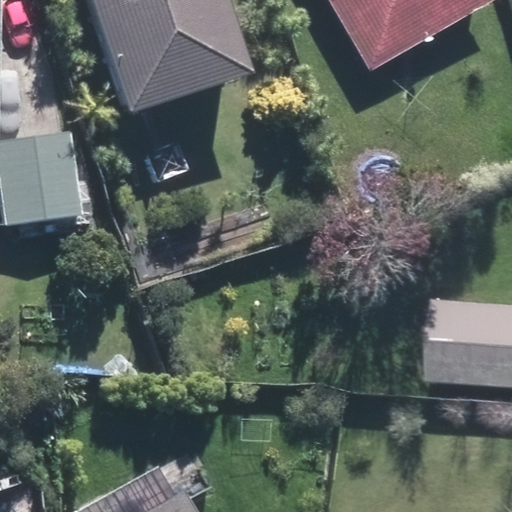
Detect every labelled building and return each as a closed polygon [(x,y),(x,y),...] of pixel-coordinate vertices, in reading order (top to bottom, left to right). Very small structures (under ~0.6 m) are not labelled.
[(61,0),(102,123),(225,83),(198,0),(61,0)] [(313,0),(358,77),(484,5),(480,0),(313,0)] [(0,231),(72,223),(61,136),(0,142),(0,231)] [(511,311),(434,307),(429,389),(511,394),(511,311)] [(179,511),(172,496),(141,511),(179,511)]
